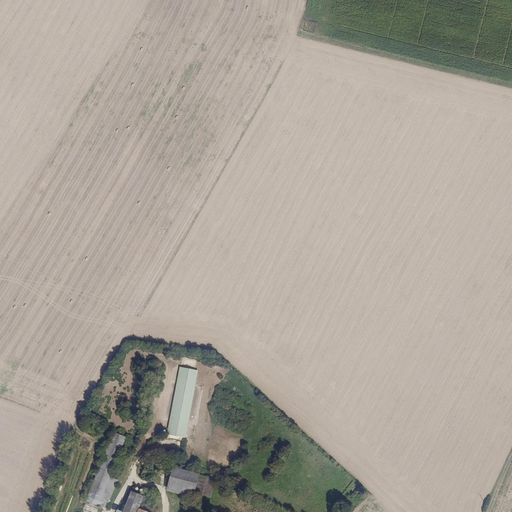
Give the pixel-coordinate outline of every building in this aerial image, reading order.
[(185,437),(197,370),(182,367),(170,435),(185,437)] [(103,492),(123,437),(111,432),(84,502),(104,509),(109,494),(103,492)] [(194,494),(199,475),(174,468),(168,486),(194,494)] [(203,496),(208,478),(199,475),(194,494),(203,496)] [(142,504),(147,491),(133,485),(123,510),(127,511),(138,511),(139,509),(142,504)]
